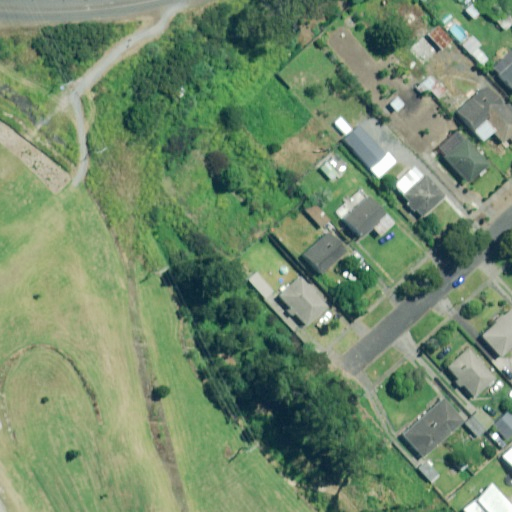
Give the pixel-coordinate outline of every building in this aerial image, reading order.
[(481,9),(473,0),(462,10),(470,19),(481,9)] [(511,17),(501,7),(496,12),(490,5),(484,11),(503,30),(511,20),(511,17)] [(439,50),(426,34),(408,49),(422,65),(439,50)] [(511,95),(511,59),(494,75),(511,95)] [(434,86),(428,77),(414,87),(421,96),(434,86)] [(511,130),(511,120),(481,87),(453,112),(479,141),(489,132),(499,143),(511,130)] [(332,123),(340,131),(343,134),(348,128),(345,125),(348,123),(340,115),(332,123)] [(381,155),(355,125),(340,138),(376,178),(388,167),(379,157),(381,155)] [(484,166),(459,138),(439,155),(464,183),(484,166)] [(436,160),(425,148),(418,154),(428,166),(436,160)] [(324,159),(316,166),(329,180),(336,173),(324,159)] [(440,199),(411,167),(391,185),(420,217),(440,199)] [(389,224),(364,198),(340,221),(357,239),(369,228),(377,236),(389,224)] [(326,220),(310,203),(302,209),(318,227),(326,220)] [(341,253),(324,233),(300,255),(317,275),(341,253)] [(322,308),(296,279),(277,297),(303,325),(322,308)] [(511,312),(508,308),(478,336),(497,357),(511,343),(511,312)] [(491,378),(465,349),(444,367),(470,396),(491,378)] [(459,423),(440,401),(400,436),(419,458),(459,423)] [(490,424),(477,410),(462,424),(475,438),(490,424)] [(511,431),(511,417),(504,410),(490,425),(496,431),(489,437),(494,442),(500,436),(504,440),(511,431)] [(511,511),(511,509),(489,484),(461,510),(462,511),(511,511)]
